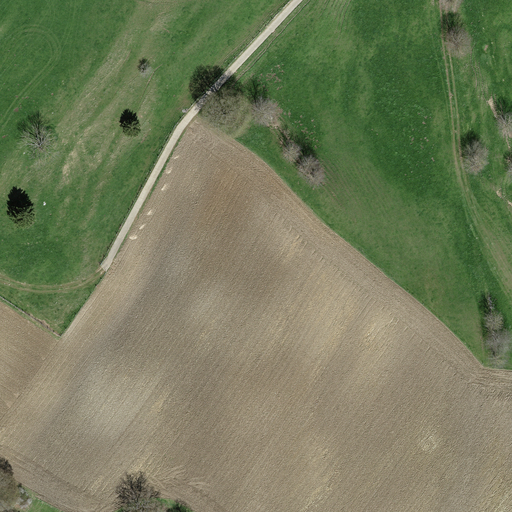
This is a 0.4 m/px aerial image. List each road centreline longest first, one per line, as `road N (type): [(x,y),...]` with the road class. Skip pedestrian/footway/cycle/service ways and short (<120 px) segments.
road 1 (track): [(490,370),(442,0)]
road 2 (track): [(101,269),(181,127),(297,0)]
